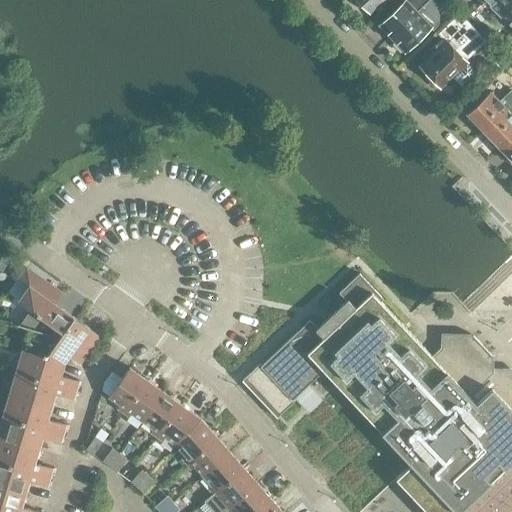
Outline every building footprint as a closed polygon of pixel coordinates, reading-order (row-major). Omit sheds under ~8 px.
[(359,0),(362,2),(361,5),(366,10),(369,10),(371,12),(382,0),(359,0)] [(391,36),(417,12),(429,0),(428,0),(404,0),(405,1),(380,25),(391,36)] [(405,51),(431,27),(433,30),(435,28),(437,25),(439,22),(439,15),(438,11),(436,8),(444,0),(428,0),(429,0),(417,12),(391,36),(405,51)] [(511,0),(486,0),(511,26),(511,0)] [(439,84),(441,86),(452,75),(454,77),(454,78),(463,87),(477,74),(469,64),(468,64),(466,62),(467,62),(460,54),(481,34),(460,12),(439,33),(447,41),(436,51),(432,47),(423,56),(428,60),(422,66),(430,74),(430,77),(436,84),(439,84)] [(484,131),(511,104),(511,90),(503,99),(506,102),(503,105),(490,91),(467,113),(469,116),(468,117),(475,125),(476,123),(484,131)] [(501,148),(511,137),(511,104),(484,131),(491,138),(489,140),(496,147),(498,146),(501,148)] [(511,137),(501,148),(507,156),(506,157),(511,163),(511,137)] [(19,326),(33,330),(59,338),(74,317),(48,299),(56,288),(27,267),(19,279),(29,287),(19,301),(30,310),(19,326)] [(511,409),(506,403),(505,403),(505,397),(505,389),(491,375),(493,373),(493,358),(491,356),(492,356),(473,336),(471,334),(441,333),(441,348),(432,356),(381,301),(383,299),(359,273),(339,293),(347,300),(317,329),(310,320),(262,366),(260,364),(243,381),(277,417),(295,401),(293,399),(324,370),(337,384),(333,389),(349,405),(353,401),(382,433),(379,437),(394,453),(398,450),(411,464),(396,479),(421,505),(417,509),(419,511),(458,511),(483,489),(489,489),(489,483),(491,482),(497,482),(497,476),(498,474),(505,474),(505,468),(506,467),(511,467),(511,409)] [(100,336),(74,317),(59,338),(33,330),(27,351),(65,362),(75,349),(85,356),(100,336)] [(61,375),(65,362),(27,351),(22,349),(15,372),(76,390),(79,381),(61,375)] [(118,409),(124,413),(147,380),(130,367),(122,378),(110,395),(109,397),(120,405),(118,409)] [(104,381),(102,390),(110,395),(122,378),(112,371),(104,381)] [(74,399),(76,390),(15,372),(9,393),(52,406),(55,394),(74,399)] [(164,392),(147,380),(124,413),(130,417),(132,413),(143,421),(164,392)] [(180,404),(164,392),(143,421),(154,429),(151,432),(157,437),(180,404)] [(48,419),(52,406),(9,393),(2,415),(63,434),(66,424),(48,419)] [(201,418),(180,404),(157,437),(163,441),(165,437),(177,445),(201,418)] [(60,443),(63,434),(2,415),(0,422),(0,438),(38,450),(42,437),(60,443)] [(217,437),(201,418),(177,445),(186,455),(182,458),(187,464),(217,437)] [(95,436),(86,450),(93,455),(103,442),(95,436)] [(231,452),(217,437),(187,464),(192,469),(195,466),(204,476),(231,452)] [(35,463),(38,450),(0,438),(0,462),(50,477),(53,468),(35,463)] [(110,467),(120,454),(112,448),(103,462),(110,467)] [(244,468),(231,452),(204,476),(212,486),(209,489),(214,494),(244,468)] [(127,459),(120,454),(110,467),(117,472),(127,459)] [(47,486),(50,477),(0,462),(0,486),(25,494),(29,481),(47,486)] [(214,494),(205,502),(214,511),(224,511),(227,510),(231,507),(258,483),(244,468),(214,494)] [(138,488),(149,476),(142,470),(131,482),(138,488)] [(155,482),(149,476),(138,488),(144,494),(155,482)] [(231,507),(227,510),(229,511),(255,511),(271,498),(258,483),(231,507)] [(22,506),(25,494),(0,486),(0,511),(3,511),(39,511),(40,511),(22,506)] [(160,511),(162,511),(174,503),(168,496),(155,507),(160,511)] [(282,511),(271,498),(255,511),(282,511)] [(176,511),(180,509),(174,503),(162,511),(176,511)]
